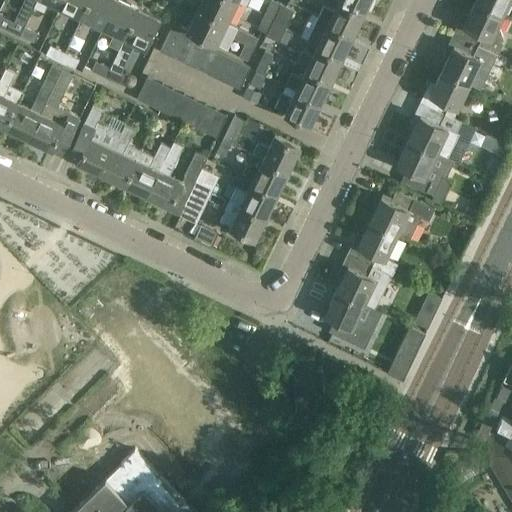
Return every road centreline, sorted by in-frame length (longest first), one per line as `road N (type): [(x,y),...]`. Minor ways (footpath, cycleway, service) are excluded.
road 1 (residential): [(0,170),(266,292),(290,282),(428,0)]
road 2 (tertiary): [(481,302),(457,329),(369,511)]
road 3 (tertiary): [(390,511),(473,336),(481,302)]
